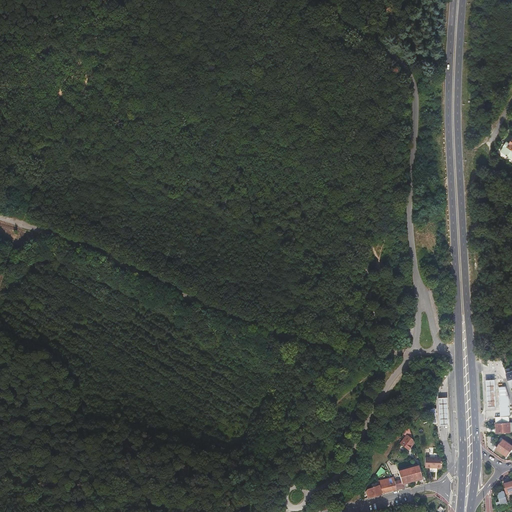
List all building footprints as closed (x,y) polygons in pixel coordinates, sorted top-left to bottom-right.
[(511,141),(510,144),(507,142),(500,152),(506,156),(508,158),(510,159),(511,158),(511,157),(511,141)] [(487,408),(496,407),(494,380),(485,380),(487,408)] [(500,405),(499,405),(499,407),(500,407),(501,416),(500,416),(500,417),(509,417),(510,416),(509,400),(506,386),(498,387),(498,393),(499,393),(500,405)] [(438,426),(447,425),(446,398),(437,398),(438,426)] [(430,409),(428,412),(431,423),(436,423),(436,420),(434,420),(434,409),(435,409),(430,409)] [(509,423),(496,424),(496,429),(496,433),(510,433),(510,432),(511,432),(511,427),(511,423),(510,423),(509,423)] [(409,429),(404,432),(403,434),(406,437),(400,445),(408,451),(414,446),(409,429)] [(498,445),(498,446),(496,449),(506,456),(511,448),(511,446),(503,439),(500,443),(498,445)] [(441,458),(425,458),(425,468),(441,468),(441,458)] [(379,477),(384,470),(381,467),(375,474),(379,477)] [(397,490),(395,483),(394,478),(393,478),(378,482),(379,486),(381,494),(397,490)] [(506,494),(511,491),(511,482),(503,485),(506,494)] [(381,494),(379,486),(368,490),(370,498),(381,495),(381,494)] [(497,506),(507,503),(504,492),(499,493),(497,496),(499,502),(496,503),(497,506)]
